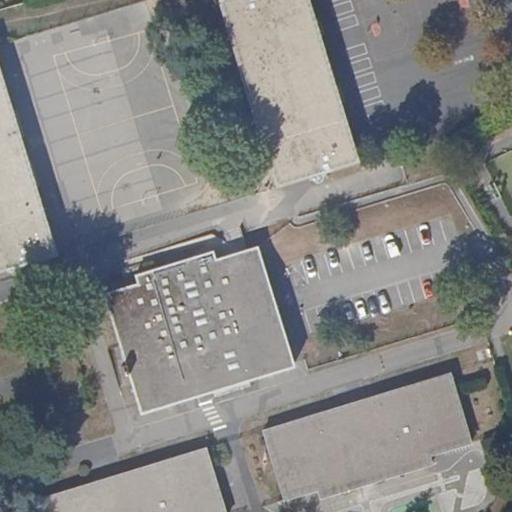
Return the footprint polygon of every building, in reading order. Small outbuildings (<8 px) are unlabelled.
[(358,164),(306,0),(225,0),(217,3),(276,188),(358,164)] [(0,79),(0,273),(56,256),(0,79)] [(128,376),(140,415),(294,368),(257,247),(215,259),(213,252),(134,275),(137,285),(104,295),(125,366),(121,367),(124,377),(128,376)] [(497,295),(483,289),(473,312),(487,318),(497,295)] [(472,445),(450,375),(262,432),(283,502),(317,492),(321,501),(432,467),(429,458),(472,445)] [(223,511),(205,450),(18,506),(20,511),(223,511)]
